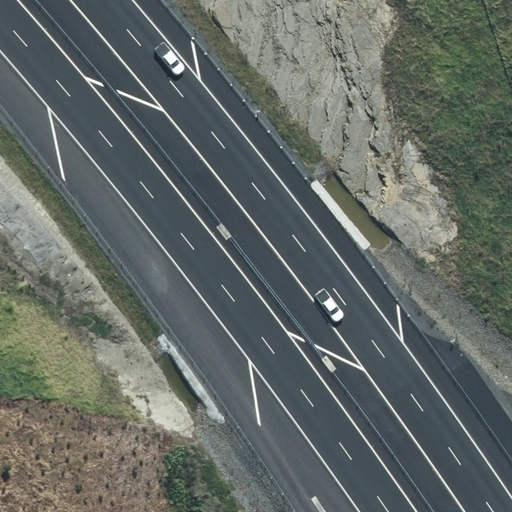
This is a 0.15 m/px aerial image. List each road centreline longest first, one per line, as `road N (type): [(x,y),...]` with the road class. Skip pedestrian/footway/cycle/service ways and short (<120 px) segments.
road 1 (motorway): [(98,0),(265,200),(484,511)]
road 2 (motorway): [(389,511),(222,281),(0,12)]
